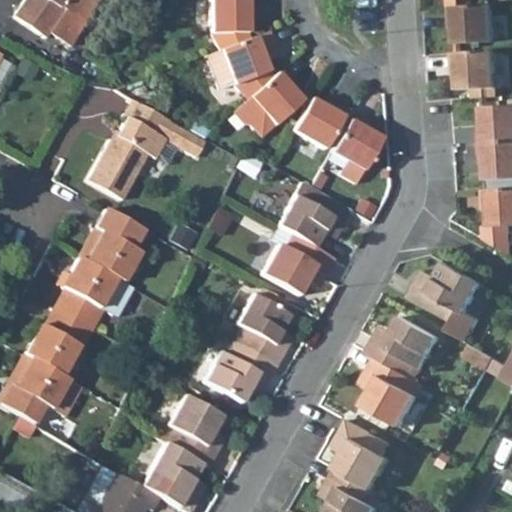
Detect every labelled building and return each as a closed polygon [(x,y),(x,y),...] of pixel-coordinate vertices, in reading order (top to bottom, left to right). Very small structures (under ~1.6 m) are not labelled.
[(24,0),(12,18),(44,40),(48,35),(69,48),(98,0),(24,0)] [(207,0),(208,35),(245,34),(245,11),(251,11),(250,0),(207,0)] [(494,41),(492,4),(461,6),(449,7),(450,21),(456,21),(456,27),(457,43),(463,43),(494,41)] [(268,32),(218,51),(231,84),(231,86),(244,101),(264,83),(260,75),(266,73),(258,52),(273,46),(268,32)] [(216,90),(231,84),(218,51),(203,56),(216,90)] [(497,87),(495,51),(463,53),(458,53),(452,53),(453,68),(459,67),(459,73),(460,90),(482,88),(488,88),(497,87)] [(244,101),(230,114),(243,127),(246,127),(258,140),(271,127),(299,102),(284,85),(288,81),(278,70),(269,78),(264,83),(244,101)] [(260,75),(264,83),(269,78),(266,73),(260,75)] [(308,99),(289,132),(322,150),(337,124),(340,118),(343,113),(331,106),(328,111),(308,99)] [(107,140),(84,182),(119,201),(145,156),(152,160),(163,141),(194,159),(204,142),(201,140),(169,122),(130,100),(120,117),(124,119),(111,142),(107,140)] [(484,124),(485,129),(479,130),(480,144),(511,141),(511,104),(489,106),(483,107),(484,124)] [(337,124),(342,127),(349,116),(343,113),(340,118),(337,124)] [(342,127),(327,154),(343,163),(336,176),(353,185),(378,140),(358,128),(361,123),(349,116),(342,127)] [(511,178),(511,141),(480,144),(480,158),(486,157),(487,163),(488,180),(493,180),(511,178)] [(289,235),(312,248),(320,234),(325,225),(337,232),(348,211),(307,189),(298,184),(274,227),(289,235)] [(511,187),(494,189),(488,189),(482,190),(483,205),(489,204),(489,210),(490,227),(511,225),(511,187)] [(82,262),(120,283),(136,254),(129,250),(140,231),(103,210),(92,230),(98,233),(82,262)] [(320,234),(332,241),(337,232),(325,225),(320,234)] [(76,258),(82,262),(98,233),(92,230),(76,258)] [(259,275),(296,296),(304,282),(309,274),(321,280),(332,260),(312,248),(289,235),(281,249),(275,245),(259,275)] [(52,309),(90,330),(101,311),(114,318),(130,289),(120,283),(82,262),(76,258),(59,289),(62,291),(52,309)] [(431,285),(419,279),(409,297),(452,322),(447,330),(466,341),(478,319),(465,312),(482,282),(444,261),(436,276),(431,285)] [(419,279),(431,285),(436,276),(424,270),(419,279)] [(304,282),(316,289),(321,280),(309,274),(304,282)] [(231,343),(274,367),(286,347),(274,340),(279,331),(287,317),(280,314),(285,305),(258,290),(253,298),(249,296),(233,326),(238,330),(231,343)] [(28,360),(59,377),(76,346),(80,349),(90,330),(52,309),(42,328),(38,326),(21,356),(28,360)] [(389,340),(378,333),(367,352),(376,357),(416,380),(440,338),(403,317),(394,331),(389,340)] [(378,333),(389,340),(394,331),(383,324),(378,333)] [(274,340),(286,347),(291,338),(279,331),(274,340)] [(201,383),(238,404),(246,390),(251,381),(263,388),(274,367),(231,343),(223,356),(217,353),(201,383)] [(466,354),(490,367),(495,357),(472,344),(466,354)] [(5,385),(12,389),(28,360),(21,356),(5,385)] [(377,382),(372,391),(363,406),(401,427),(418,397),(413,393),(419,381),(416,380),(376,357),(365,375),(377,382)] [(511,358),(501,378),(511,384),(511,358)] [(0,407),(17,418),(31,426),(42,407),(49,409),(65,381),(59,377),(28,360),(12,389),(5,385),(0,394),(0,407)] [(360,384),(372,391),(377,382),(365,375),(360,384)] [(246,390),(258,396),(263,388),(251,381),(246,390)] [(413,393),(418,397),(425,385),(419,381),(413,393)] [(201,465),(206,468),(218,447),(206,441),(211,432),(219,418),(181,397),(164,427),(171,431),(163,444),(201,465)] [(10,430),(26,438),(33,426),(31,426),(17,418),(10,430)] [(349,444),(344,453),(335,468),(373,489),(390,459),(384,456),(391,443),(347,419),(337,437),(349,444)] [(206,441),(218,447),(223,439),(211,432),(206,441)] [(332,446),(344,453),(349,444),(337,437),(332,446)] [(179,511),(180,511),(189,511),(199,495),(187,489),(192,480),(201,465),(163,444),(146,474),(152,478),(144,491),(157,499),(179,511)] [(92,511),(142,511),(144,510),(148,511),(149,511),(157,499),(144,491),(138,488),(98,465),(83,492),(99,501),(92,511)] [(324,487),(337,494),(331,503),(325,511),(375,511),(378,508),(372,505),(378,493),(373,489),(335,468),(324,487)] [(152,478),(146,474),(138,488),(144,491),(152,478)] [(187,489),(199,495),(204,487),(192,480),(187,489)] [(320,495),(331,503),(337,494),(324,487),(320,495)] [(71,511),(92,511),(99,501),(83,492),(71,511)]
